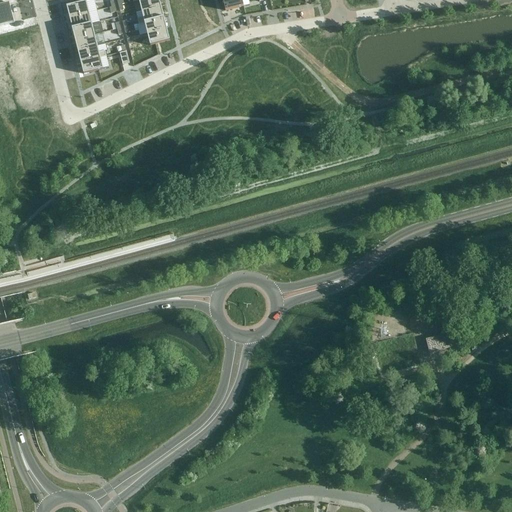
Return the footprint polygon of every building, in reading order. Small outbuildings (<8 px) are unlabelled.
[(159,0),(142,0),(139,1),(142,11),(162,6),(159,0)] [(242,0),(223,0),(226,11),(244,7),(242,0)] [(87,1),(67,6),(69,13),(70,18),(90,13),(87,1)] [(0,5),(0,26),(15,23),(12,11),(10,3),(2,5),(0,5)] [(143,17),(138,19),(139,25),(145,23),(165,18),(162,6),(142,11),(143,17)] [(90,13),(70,18),(73,29),(92,24),(90,13)] [(165,18),(145,23),(148,34),(167,29),(165,18)] [(92,24),(73,29),(75,40),(95,35),(92,24)] [(167,29),(148,34),(151,46),(170,41),(167,29)] [(95,35),(75,40),(78,51),(98,46),(95,35)] [(98,46),(78,51),(81,63),(101,58),(107,57),(105,51),(99,53),(98,46)] [(127,52),(120,53),(123,66),(130,64),(127,52)] [(101,58),(81,63),(84,75),(104,70),(101,58)] [(447,329),(426,335),(430,353),(452,347),(447,329)]
